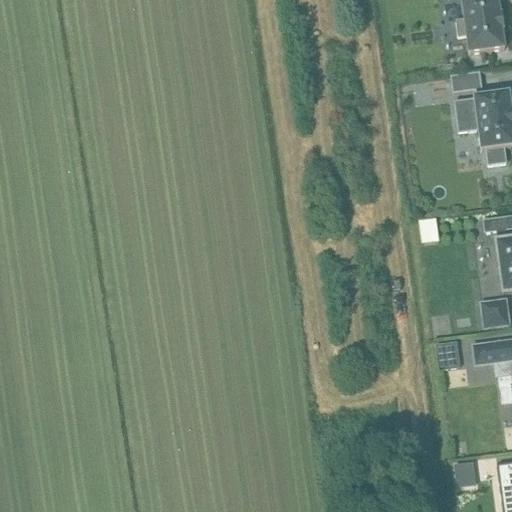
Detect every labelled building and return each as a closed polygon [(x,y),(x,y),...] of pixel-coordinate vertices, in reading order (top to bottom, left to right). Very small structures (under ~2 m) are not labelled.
[(468,57),(504,52),(501,33),(502,33),(500,17),(499,17),(496,0),(487,0),(479,1),(479,0),(462,0),(463,3),(461,4),(463,22),(455,23),(457,40),(466,38),(468,57)] [(473,76),(450,79),(452,96),(475,93),(473,76)] [(511,112),(511,113),(509,97),(508,95),(507,95),(507,96),(474,100),(472,100),(473,102),(454,104),(458,136),(477,133),(480,152),(479,152),(480,154),(481,154),(485,153),(487,168),(506,166),(504,151),(511,149),(511,112)] [(502,295),(502,296),(504,296),(511,294),(511,243),(507,244),(506,233),(508,233),(506,220),(482,223),(484,236),(496,234),(497,245),(495,245),(496,247),(503,295),(502,295)] [(415,223),(418,246),(437,244),(434,221),(415,223)] [(484,331),(508,327),(504,303),(481,307),(484,331)] [(511,344),(473,349),(476,367),(493,365),(495,380),(511,377),(511,344)] [(456,348),(435,351),(438,373),(459,370),(456,348)] [(511,511),(511,466),(496,468),(501,511),(511,511)] [(471,467),(454,469),(457,490),(474,488),(471,467)]
